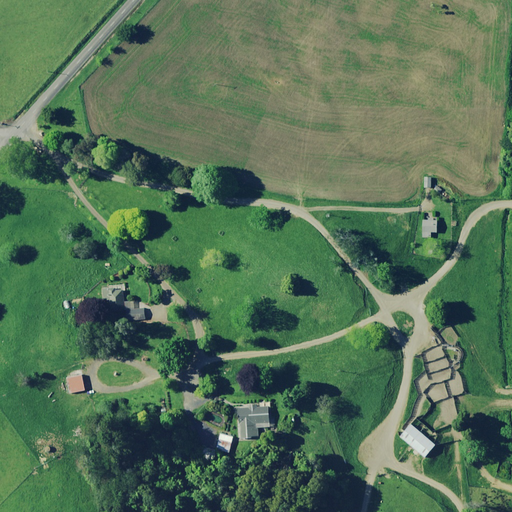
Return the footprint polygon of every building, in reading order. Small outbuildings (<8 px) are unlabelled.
[(438,220),(423,220),(422,237),(432,237),(432,232),(438,232),(438,220)] [(116,290),(116,289),(102,290),(103,300),(110,300),(111,311),(126,310),(127,321),(145,319),(144,308),(135,309),(134,301),(125,302),(123,289),(116,290)] [(114,376),(112,365),(99,367),(101,379),(114,376)] [(136,380),(135,371),(121,374),(123,382),(136,380)] [(85,390),(82,375),(67,378),(70,393),(85,390)] [(258,407),(257,405),(249,405),(249,408),(239,408),(241,438),(252,438),(252,436),(259,436),(259,425),(270,425),(269,407),(258,407)] [(302,423),(301,416),(292,417),(293,424),(302,423)] [(436,444),(411,425),(401,437),(426,457),(436,444)] [(233,436),(220,434),(218,444),(214,443),(213,449),(230,452),(233,436)]
